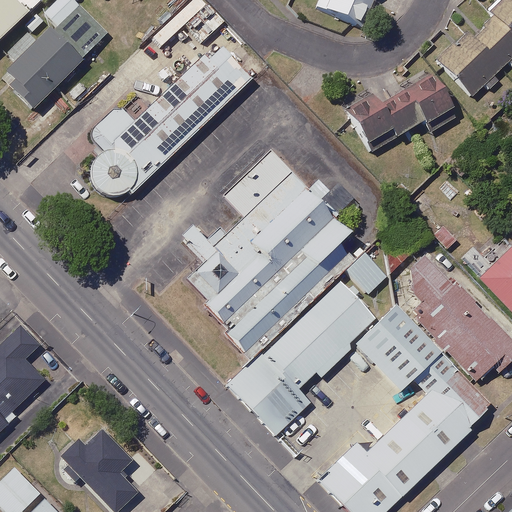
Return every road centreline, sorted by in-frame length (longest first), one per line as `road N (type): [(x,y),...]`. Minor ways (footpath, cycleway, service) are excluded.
road 1 (tertiary): [(253,511),(0,239)]
road 2 (residential): [(230,0),(279,34),(330,55),(363,58),(395,46),(431,0)]
